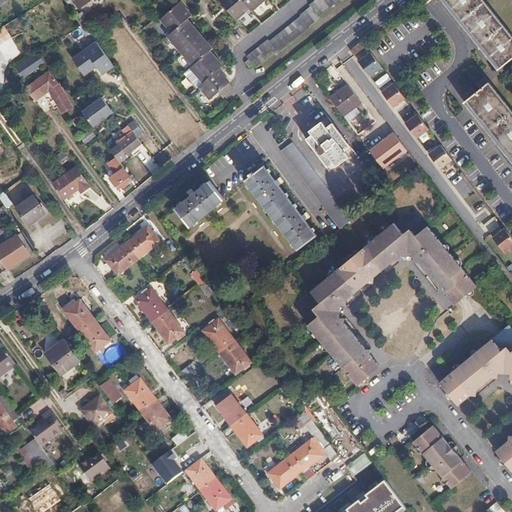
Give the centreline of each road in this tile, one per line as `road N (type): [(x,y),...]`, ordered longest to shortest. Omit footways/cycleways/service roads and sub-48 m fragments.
road 1 (secondary): [(389,0),(74,255)]
road 2 (residential): [(272,511),(74,255)]
road 3 (residential): [(428,0),(460,39),(459,61),(435,100),(511,203)]
road 4 (residential): [(429,401),(404,370),(377,388),(362,404),(365,421),(387,436)]
road 5 (residential): [(511,500),(429,401)]
